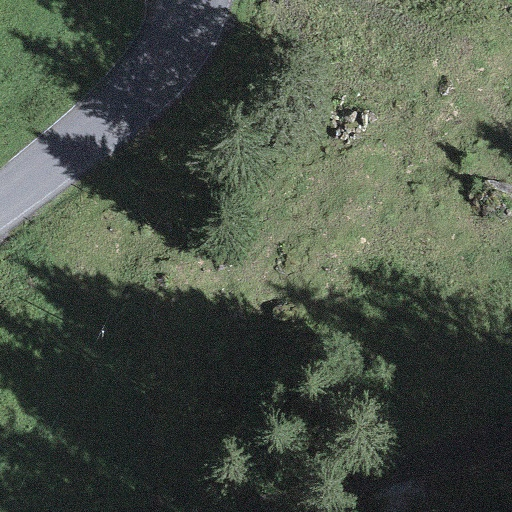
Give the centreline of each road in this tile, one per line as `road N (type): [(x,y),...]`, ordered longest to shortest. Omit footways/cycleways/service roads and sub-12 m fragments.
road 1 (track): [(511,431),(237,511)]
road 2 (tertiary): [(191,0),(173,47),(135,89),(0,199)]
